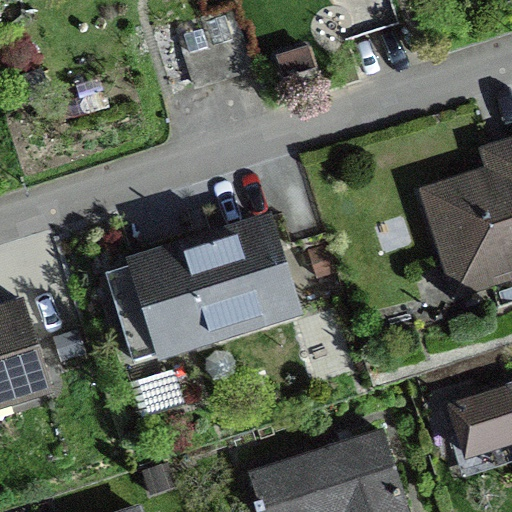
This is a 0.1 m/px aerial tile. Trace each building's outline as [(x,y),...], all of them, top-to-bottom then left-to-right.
[(487,167),(417,190),(451,292),(511,271),(511,139),(481,150),(487,167)] [(254,227),(132,266),(158,347),(280,308),(254,227)] [(10,304),(0,306),(0,398),(36,386),(10,304)] [(511,383),(442,406),(459,457),(511,439),(511,383)] [(396,511),(373,433),(240,473),(251,511),(396,511)]
